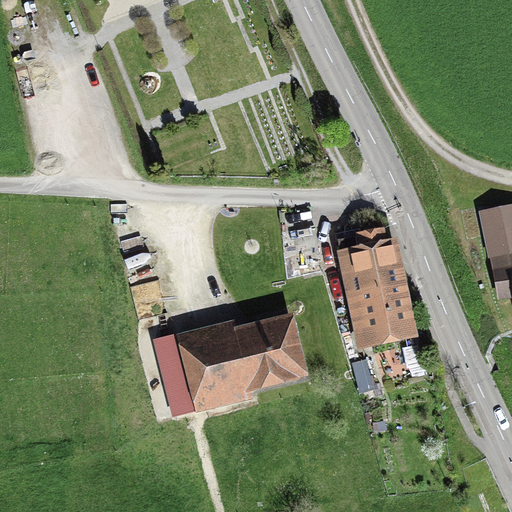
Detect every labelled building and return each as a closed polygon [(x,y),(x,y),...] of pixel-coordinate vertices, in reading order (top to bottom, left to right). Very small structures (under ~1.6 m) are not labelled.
[(511,206),(479,213),(488,260),(490,260),(511,255),(511,206)] [(418,341),(398,241),(386,243),(383,230),(354,236),(356,249),(338,253),(358,353),(418,341)] [(511,255),(490,260),(498,301),(511,298),(511,255)] [(195,412),(196,415),(253,401),(251,396),(309,381),(293,317),(236,331),(234,323),(180,336),(180,335),(153,342),(172,421),(193,415),(193,413),(195,412)] [(403,349),(410,378),(427,374),(421,345),(403,349)] [(400,365),(397,350),(376,354),(379,369),(400,365)] [(351,364),(359,395),(375,391),(368,360),(351,364)] [(387,432),(385,422),(372,425),(374,434),(387,432)]
